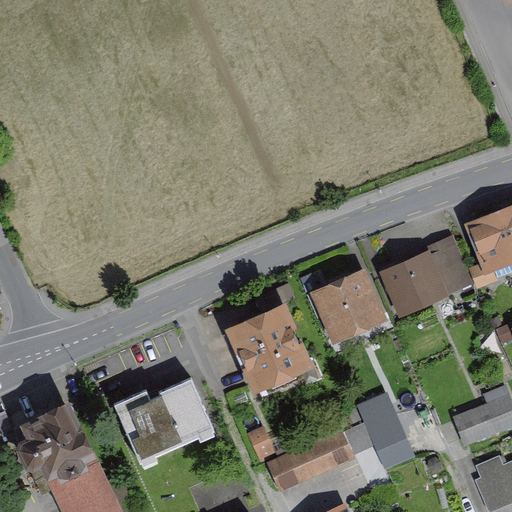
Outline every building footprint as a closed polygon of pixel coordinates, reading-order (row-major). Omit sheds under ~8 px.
[(511,206),(498,212),(511,247),(511,206)] [(511,247),(498,212),(467,225),(487,274),(511,263),(511,247)] [(430,250),(450,296),(475,285),(453,235),(428,246),(430,250)] [(430,250),(380,272),(399,317),(450,296),(430,250)] [(366,272),(310,295),(331,347),(387,324),(366,272)] [(284,304),(225,330),(253,393),(312,367),(284,304)] [(139,464),(213,430),(188,377),(114,412),(139,464)] [(487,403),(452,417),(464,446),(511,426),(511,400),(506,385),(483,394),(487,403)] [(356,405),(385,470),(415,457),(386,392),(356,405)] [(91,458),(64,400),(10,425),(37,483),(91,458)] [(342,432),(267,466),(279,491),(353,458),(342,432)] [(479,477),(474,480),(487,511),(491,511),(511,503),(511,459),(504,463),(500,455),(474,465),(479,477)]
